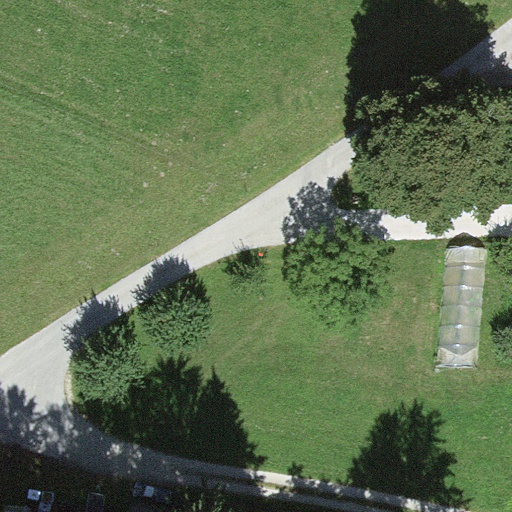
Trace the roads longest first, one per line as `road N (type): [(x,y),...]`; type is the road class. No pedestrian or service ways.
road 1 (track): [(511,25),(316,173),(0,379)]
road 2 (track): [(389,511),(0,421)]
